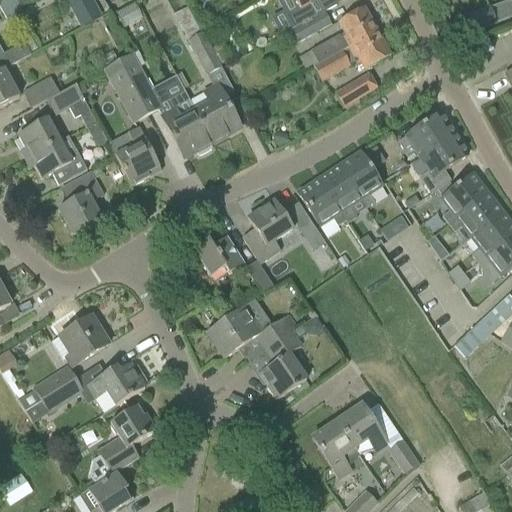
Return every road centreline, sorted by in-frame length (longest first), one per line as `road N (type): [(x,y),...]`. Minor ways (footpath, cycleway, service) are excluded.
road 1 (residential): [(129,259),(229,192),(307,160),(439,74)]
road 2 (residential): [(205,409),(129,259)]
road 3 (residential): [(129,259),(63,285),(0,231)]
road 4 (unclassified): [(511,190),(439,74)]
